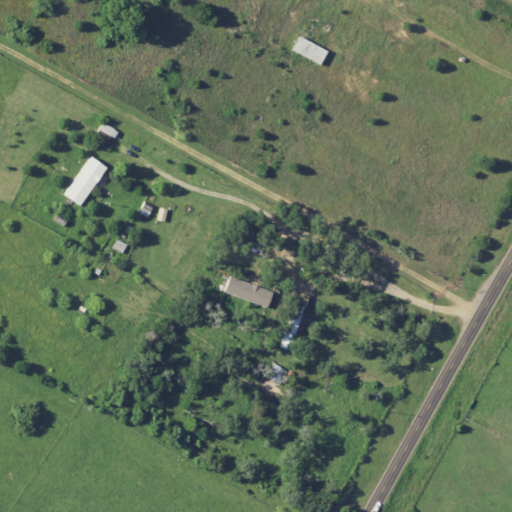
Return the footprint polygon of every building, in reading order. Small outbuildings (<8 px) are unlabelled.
[(318,65),(324,50),(295,38),(289,53),(318,65)] [(103,166),(85,156),(62,196),(80,206),(103,166)] [(112,247),(121,252),(125,245),(116,240),(112,247)] [(270,292),(227,275),(221,291),(264,308),(270,292)] [(279,348),(288,351),(302,306),(293,303),(279,348)] [(281,383),(286,370),(271,365),(266,378),(281,383)]
